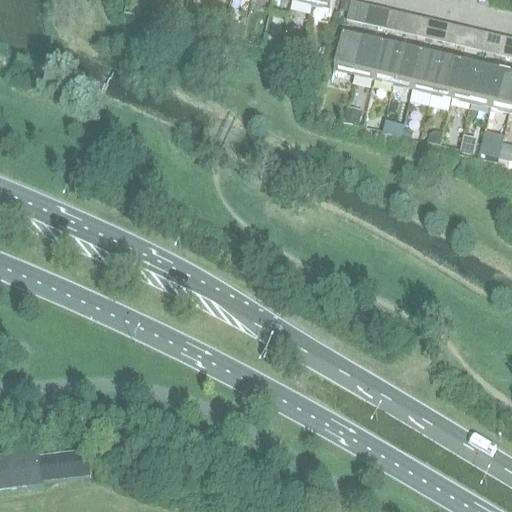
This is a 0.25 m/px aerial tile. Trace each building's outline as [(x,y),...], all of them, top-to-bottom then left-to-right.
[(313,0),(312,7),(332,12),(334,0),(313,0)] [(354,24),(359,6),(352,5),(347,23),(354,24)] [(385,32),(390,14),(382,12),(378,30),(385,32)] [(390,14),(385,32),(393,33),(397,15),(390,14)] [(425,41),(429,23),(421,21),(417,39),(425,41)] [(429,23),(425,41),(432,43),(436,24),(429,23)] [(464,50),(468,32),(460,30),(456,48),(464,50)] [(468,32),(464,50),(472,52),(476,34),(468,32)] [(355,78),(363,42),(344,37),(335,73),(355,78)] [(503,60),(507,41),(499,39),(495,58),(503,60)] [(503,60),(511,61),(511,42),(507,41),(503,60)] [(374,82),(382,46),(363,42),(355,78),(374,82)] [(393,87),(402,51),(382,46),(374,82),(393,87)] [(413,92),(421,56),(402,51),(393,87),(413,92)] [(432,96),(441,60),(421,56),(413,92),(432,96)] [(452,101),(460,65),(441,60),(432,96),(452,101)] [(472,106),(480,69),(460,65),(452,101),(472,106)] [(491,110),(499,74),(480,69),(472,106),(491,110)] [(510,115),(511,107),(511,77),(499,74),(491,110),(510,115)] [(482,148),(480,158),(490,160),(492,151),(482,148)] [(90,478),(88,455),(40,460),(39,455),(0,459),(0,492),(43,488),(43,484),(90,478)]
